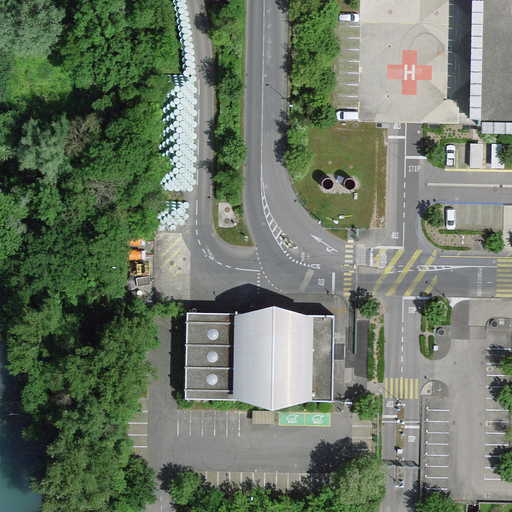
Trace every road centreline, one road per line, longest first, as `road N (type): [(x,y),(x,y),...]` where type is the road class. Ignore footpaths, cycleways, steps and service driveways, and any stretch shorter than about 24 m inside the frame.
road 1 (unclassified): [(283,267),(225,265),(198,238),(202,72),(190,0)]
road 2 (unclassified): [(406,511),(406,275)]
road 3 (unclassified): [(263,156),(263,0)]
road 4 (unclassified): [(406,275),(407,124)]
road 5 (unclassified): [(283,267),(335,285),(380,286),(406,275)]
